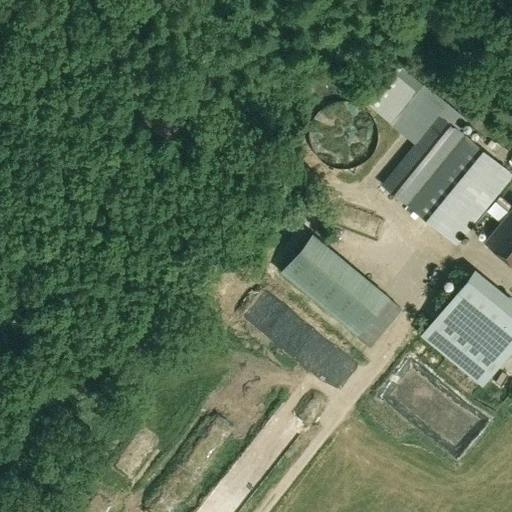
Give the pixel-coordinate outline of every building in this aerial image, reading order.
[(368,105),(402,133),(426,105),(391,76),(368,105)] [(435,112),(412,141),(378,181),(451,241),(508,172),(435,112)] [(511,265),(511,208),(484,242),(511,265)] [(397,292),(328,239),(312,226),(281,267),(366,332),(397,292)] [(511,350),(511,305),(472,272),(422,333),(484,384),(511,350)] [(368,341),(383,352),(395,335),(392,333),(402,319),(390,310),(368,341)]
